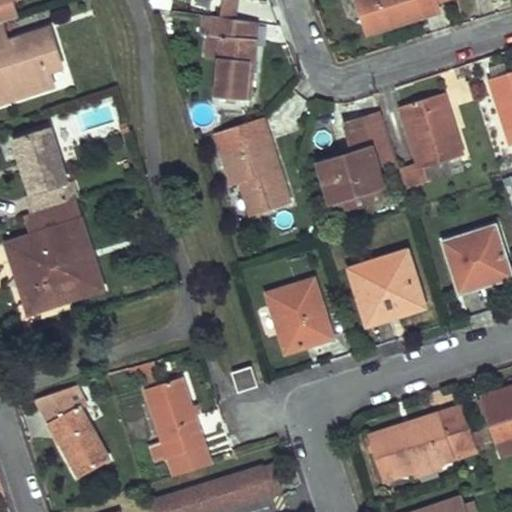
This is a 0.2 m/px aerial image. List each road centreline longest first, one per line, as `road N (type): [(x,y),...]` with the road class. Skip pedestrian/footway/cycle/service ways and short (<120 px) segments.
road 1 (residential): [(340,511),(310,423),(332,388),(511,337)]
road 2 (residential): [(295,0),(326,79),(511,20)]
